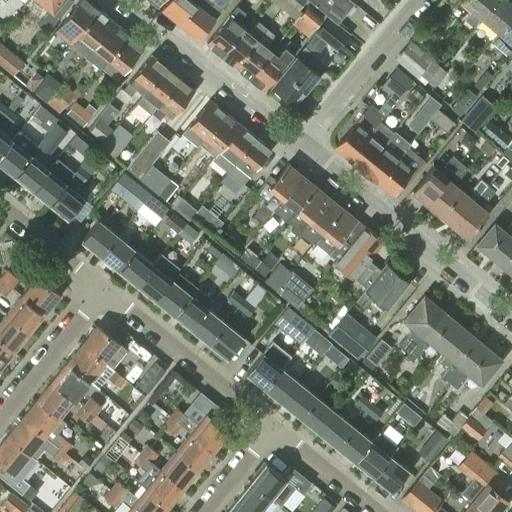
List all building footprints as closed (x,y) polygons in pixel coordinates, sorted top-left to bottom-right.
[(35,0),(53,14),(63,0),(35,0)] [(77,35),(98,9),(86,0),(79,0),(54,31),(70,44),(77,35)] [(166,0),(160,8),(179,24),(198,0),(166,0)] [(214,18),(221,8),(211,1),(211,0),(198,0),(179,24),(198,39),(214,19),(214,18)] [(297,10),(305,0),(287,0),(287,1),(297,10)] [(353,3),(349,0),(308,0),(336,23),(353,3)] [(480,18),(494,0),(463,0),(462,2),(471,10),(462,21),(471,29),(480,18)] [(498,33),(511,15),(511,4),(507,0),(494,0),(480,18),(498,33)] [(322,18),(307,5),(301,13),(316,26),(322,18)] [(220,55),(242,28),(236,22),(243,13),(235,7),(206,43),(210,46),(210,49),(216,53),(219,53),(220,55)] [(84,56),(112,23),(113,22),(98,9),(77,35),(84,40),(76,50),(84,56)] [(508,57),(511,52),(511,15),(498,33),(490,42),(508,57)] [(46,32),(54,23),(45,16),(38,25),(46,32)] [(348,35),(335,24),(327,18),(318,30),(327,38),(324,41),(335,50),(348,35)] [(101,67),(128,34),(113,22),(112,23),(84,56),(100,69),(101,67)] [(234,66),(265,29),(257,22),(248,32),(242,28),(220,55),(222,56),(222,59),(227,63),(230,63),(234,66)] [(249,78),(270,51),(264,45),(272,35),(265,29),(234,66),(239,70),(239,72),(244,77),(247,77),(249,78)] [(116,80),(143,46),(138,42),(128,34),(101,67),(116,80)] [(263,89),(296,48),(288,42),(277,55),(270,51),(249,78),(250,79),(250,82),(255,86),(259,86),(263,89)] [(438,65),(431,59),(411,42),(396,60),(423,83),(426,79),(438,65)] [(0,44),(0,65),(31,91),(41,78),(0,44)] [(293,104),(316,75),(302,64),(310,54),(313,57),(314,55),(304,47),(272,86),(293,104)] [(143,94),(165,66),(164,65),(163,63),(158,58),(155,59),(150,54),(122,89),(130,96),(136,88),(143,94)] [(434,86),(446,72),(438,65),(426,79),(434,86)] [(157,105),(179,77),(178,76),(177,74),(172,70),(169,70),(165,66),(143,94),(157,105)] [(348,159),(390,108),(404,90),(388,76),(380,86),(389,94),(377,109),(370,104),(334,148),(337,150),(336,151),(344,158),(345,156),(348,159)] [(171,117),(193,89),(189,86),(189,83),(183,79),(180,79),(179,77),(157,105),(151,113),(159,119),(165,112),(171,117)] [(46,103),(55,93),(43,83),(35,94),(46,103)] [(55,93),(46,103),(59,113),(75,92),(63,83),(55,93)] [(453,116),(456,118),(475,95),(466,88),(450,107),(456,112),(453,116)] [(461,121),(474,132),(502,99),(496,94),(489,103),(482,96),(461,121)] [(196,146),(197,144),(224,112),(209,99),(181,134),(196,146)] [(427,120),(440,105),(432,99),(419,114),(427,120)] [(78,123),(86,113),(76,105),(68,115),(78,123)] [(57,119),(40,106),(31,116),(40,123),(38,125),(46,132),(57,119)] [(0,115),(10,124),(16,116),(5,108),(0,114),(0,115)] [(362,171),(383,146),(375,139),(396,113),(390,108),(348,159),(362,171)] [(453,123),(437,110),(429,119),(445,132),(453,123)] [(213,157),(239,124),(224,112),(197,144),(213,157)] [(111,130),(105,125),(98,119),(89,131),(102,141),(111,130)] [(56,122),(46,135),(56,143),(66,130),(56,122)] [(226,172),(255,137),(239,124),(213,157),(211,159),(226,172)] [(377,182),(406,147),(419,130),(413,125),(390,152),(383,146),(362,171),(377,182)] [(114,158),(127,141),(113,130),(100,146),(114,158)] [(150,164),(168,141),(155,130),(125,167),(139,178),(150,164)] [(0,152),(11,140),(0,131),(0,152)] [(478,139),(472,134),(466,140),(473,146),(478,139)] [(241,184),(270,149),(255,137),(226,172),(241,184)] [(491,150),(478,139),(473,146),(486,157),(491,150)] [(511,139),(500,154),(509,162),(511,158),(511,139)] [(0,163),(13,174),(29,154),(11,140),(0,152),(0,163)] [(409,177),(422,160),(406,147),(377,182),(379,184),(378,185),(386,192),(387,190),(390,193),(402,178),(409,177)] [(31,188),(47,169),(29,154),(13,174),(31,188)] [(411,192),(425,203),(459,163),(451,157),(443,168),(446,170),(442,175),(432,167),(411,192)] [(272,209),(301,174),(287,163),(268,186),(275,192),(264,205),(263,204),(254,215),(262,222),(272,209)] [(439,215),(460,189),(450,181),(454,177),(457,179),(466,169),(459,163),(425,203),(439,215)] [(159,191),(169,180),(150,164),(139,178),(138,179),(157,195),(159,191)] [(88,175),(78,166),(72,174),(82,183),(88,175)] [(49,203),(65,184),(47,169),(31,188),(49,203)] [(122,172),(110,188),(136,209),(149,194),(122,172)] [(286,220),(315,185),(301,174),(272,209),(286,220)] [(453,226),(487,185),(479,179),(470,190),(474,193),(470,198),(460,189),(439,215),(453,226)] [(167,198),(177,186),(169,180),(159,191),(167,198)] [(68,218),(83,199),(65,184),(49,203),(68,218)] [(298,234),(328,196),(315,185),(286,220),(294,227),(293,229),(298,234)] [(467,238),(488,213),(477,204),(481,199),(484,202),(494,191),(487,185),(453,226),(467,238)] [(323,231),(341,207),(328,196),(298,234),(304,239),(316,225),(323,231)] [(167,208),(154,198),(148,206),(161,216),(167,208)] [(188,220),(191,216),(195,211),(180,198),(173,207),(188,220)] [(202,225),(209,216),(198,207),(195,211),(191,216),(202,225)] [(345,242),(340,238),(355,219),(341,207),(323,231),(313,242),(332,258),(345,242)] [(99,254),(115,235),(96,220),(81,239),(99,254)] [(493,259),(511,236),(511,220),(507,227),(510,231),(508,234),(493,222),(475,244),(493,259)] [(379,270),(366,260),(382,240),(364,226),(334,263),(364,288),(379,270)] [(117,269),(133,250),(115,235),(99,254),(117,269)] [(511,274),(511,273),(511,236),(493,259),(511,274)] [(210,244),(205,249),(216,258),(220,253),(210,244)] [(256,257),(257,256),(247,248),(240,257),(249,265),(256,257)] [(135,284),(151,264),(133,250),(117,269),(135,284)] [(221,253),(212,264),(229,278),(238,267),(221,253)] [(263,276),(270,268),(256,257),(249,265),(263,276)] [(153,298),(169,279),(151,264),(135,284),(153,298)] [(386,306),(407,281),(405,279),(404,275),(399,271),(395,272),(386,265),(366,289),(364,288),(352,303),(361,310),(369,299),(366,297),(370,293),(386,306)] [(0,279),(11,288),(17,280),(7,271),(0,279)] [(274,291),(280,283),(270,275),(263,283),(274,291)] [(42,314),(58,295),(35,277),(20,295),(42,314)] [(0,292),(4,296),(11,288),(0,279),(0,292)] [(172,313),(188,294),(169,279),(153,298),(172,313)] [(242,300),(232,291),(226,299),(236,307),(242,300)] [(302,301),(290,292),(284,299),(296,309),(302,301)] [(190,328),(206,308),(188,294),(172,313),(190,328)] [(409,350),(441,311),(422,294),(401,320),(418,333),(414,337),(410,334),(402,345),(409,350)] [(27,332),(42,314),(20,295),(5,313),(27,332)] [(253,308),(242,300),(236,307),(247,316),(253,308)] [(208,342),(224,323),(206,308),(190,328),(208,342)] [(441,352),(461,327),(441,311),(409,350),(416,356),(425,346),(421,343),(425,339),(441,352)] [(0,339),(13,350),(27,332),(5,313),(0,319),(0,339)] [(374,337),(344,313),(326,334),(356,358),(374,337)] [(303,320),(291,336),(300,343),(313,328),(303,320)] [(226,357),(242,338),(224,323),(208,342),(226,357)] [(126,351),(118,344),(96,325),(80,344),(110,369),(126,351)] [(448,382),(481,343),(461,327),(441,352),(456,365),(453,369),(449,366),(441,377),(448,382)] [(0,365),(13,350),(0,339),(0,365)] [(374,365),(389,347),(379,339),(364,356),(374,365)] [(479,384),(500,359),(481,343),(448,382),(455,388),(464,378),(460,375),(464,371),(479,384)] [(110,369),(80,344),(65,363),(87,381),(95,388),(110,369)] [(264,387),(279,368),(261,353),(245,372),(264,387)] [(147,393),(165,370),(154,361),(136,384),(147,393)] [(73,399),(87,381),(65,363),(50,381),(73,399)] [(329,381),(335,374),(326,367),(324,365),(319,373),(329,381)] [(282,402),(297,383),(279,368),(264,387),(282,402)] [(123,379),(112,370),(105,378),(116,387),(123,379)] [(339,390),(345,382),(335,374),(329,381),(339,390)] [(57,417),(73,399),(50,381),(35,400),(57,417)] [(300,417),(316,398),(297,383),(282,402),(300,417)] [(511,412),(511,389),(501,403),(511,412)] [(370,403),(360,395),(354,403),(364,411),(370,403)] [(481,413),(490,402),(483,397),(474,408),(481,413)] [(318,431),(334,412),(316,398),(300,417),(318,431)] [(99,407),(88,399),(82,407),(93,416),(99,407)] [(63,422),(57,417),(35,400),(20,418),(63,452),(70,444),(56,432),(63,422)] [(375,420),(381,412),(370,403),(364,411),(375,420)] [(87,423),(93,416),(82,407),(76,414),(87,423)] [(186,417),(175,408),(169,416),(180,425),(186,417)] [(475,439),(490,420),(481,413),(474,408),(459,426),(475,439)] [(336,446),(352,427),(334,412),(318,431),(336,446)] [(212,451),(227,432),(204,414),(189,433),(212,451)] [(180,425),(169,416),(163,424),(173,433),(180,425)] [(63,452),(20,418),(5,436),(28,455),(34,459),(43,449),(57,460),(63,452)] [(407,433),(397,424),(391,432),(401,440),(407,433)] [(354,461),(370,441),(352,427),(336,446),(354,461)] [(437,429),(419,451),(428,459),(446,437),(437,429)] [(212,451),(189,433),(174,451),(197,469),(212,451)] [(28,455),(5,436),(0,442),(0,476),(20,493),(36,474),(22,463),(28,455)] [(372,475),(388,456),(370,441),(354,461),(372,475)] [(150,462),(157,453),(146,445),(139,453),(150,462)] [(511,453),(506,449),(500,456),(509,463),(508,464),(511,467),(511,453)] [(182,488),(197,469),(174,451),(160,469),(182,488)] [(470,479),(484,463),(469,451),(456,467),(470,479)] [(143,469),(150,462),(139,453),(133,461),(143,469)] [(391,490),(406,471),(388,456),(372,475),(391,490)] [(284,479),(265,464),(250,482),(269,497),(284,479)] [(182,488),(160,469),(145,488),(167,506),(182,488)] [(410,507),(426,488),(416,481),(401,500),(410,507)] [(120,498),(127,490),(116,482),(109,490),(120,498)] [(250,511),(257,511),(269,497),(250,482),(235,500),(250,511)] [(505,503),(507,500),(485,482),(469,501),(482,511),(497,511),(499,510),(500,511),(506,504),(505,503)] [(162,511),(167,506),(145,488),(130,506),(137,511),(162,511)] [(416,511),(430,511),(440,500),(426,488),(410,507),(416,511)] [(120,498),(109,490),(103,498),(114,506),(120,498)] [(9,510),(18,499),(10,493),(1,503),(9,510)] [(11,511),(20,511),(25,506),(18,499),(9,510),(11,511)] [(50,511),(56,505),(50,500),(41,510),(43,511),(50,511)] [(250,511),(235,500),(225,511),(250,511)] [(482,511),(469,501),(459,511),(482,511)]
